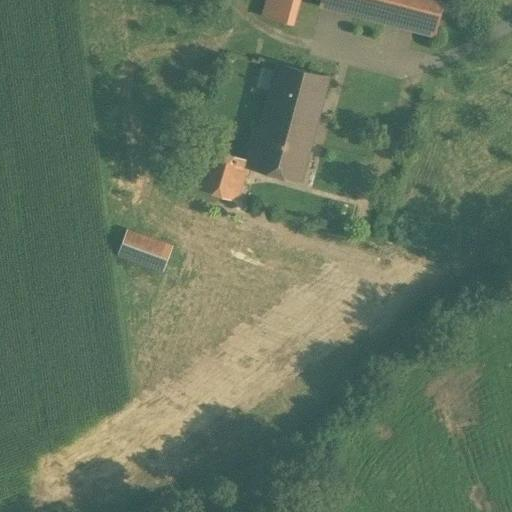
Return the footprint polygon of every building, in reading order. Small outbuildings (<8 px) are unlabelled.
[(300,0),(266,0),(262,16),(293,25),(300,0)] [(443,0),(320,0),(319,5),(434,36),(443,0)] [(259,58),(244,114),(312,132),(314,132),(328,78),(259,58)] [(247,168),(299,181),(312,132),(244,114),(241,123),(254,126),(245,160),(248,161),(247,168)] [(247,168),(248,161),(245,160),(208,148),(196,189),(236,201),(247,168)] [(171,248),(126,230),(117,253),(162,271),(171,248)]
